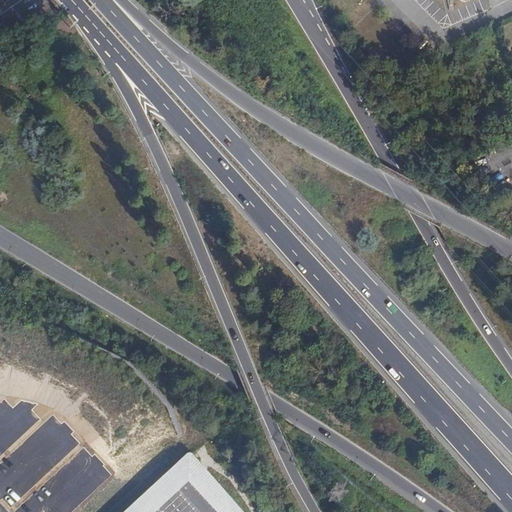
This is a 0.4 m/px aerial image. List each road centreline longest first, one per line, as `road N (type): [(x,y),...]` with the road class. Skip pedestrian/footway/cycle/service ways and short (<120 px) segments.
road 1 (motorway): [(106,41),(511,488)]
road 2 (motorway): [(511,440),(105,5)]
road 3 (motorway): [(0,239),(305,421),(436,511)]
road 4 (motorway): [(106,41),(314,511)]
road 5 (motorway): [(511,254),(291,132),(105,5)]
road 6 (motorway): [(511,376),(306,20)]
